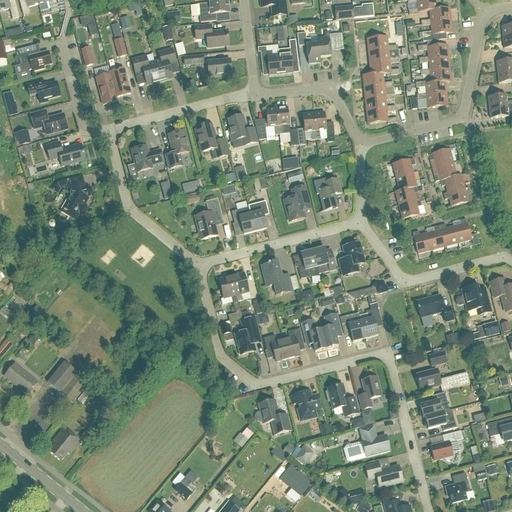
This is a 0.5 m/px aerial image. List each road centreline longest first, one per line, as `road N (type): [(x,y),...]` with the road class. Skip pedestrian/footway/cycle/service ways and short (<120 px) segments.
road 1 (residential): [(429,511),(389,362),(377,356),(255,387),(221,357),(197,266)]
road 2 (residential): [(484,10),(463,119),(361,143)]
road 3 (residential): [(511,264),(496,259),(411,281),(397,277),(358,223)]
road 4 (residential): [(197,266),(128,208),(109,131)]
road 5 (residential): [(358,223),(197,266)]
road 6 (residential): [(109,131),(254,95)]
road 7 (residential): [(361,143),(331,90),(254,95)]
